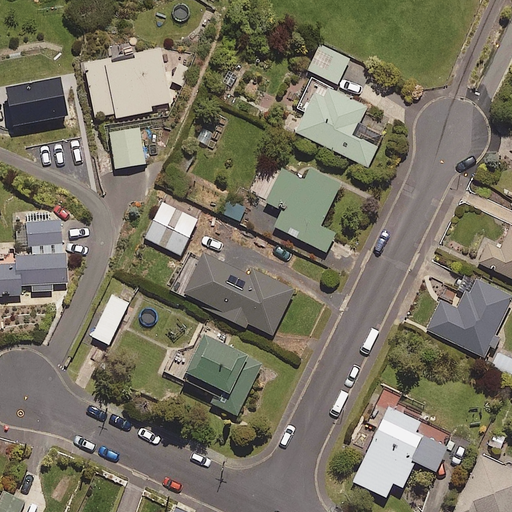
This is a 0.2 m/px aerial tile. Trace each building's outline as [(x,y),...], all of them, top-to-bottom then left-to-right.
[(339,86),(351,61),(321,47),(310,72),(339,86)] [(151,106),(171,103),(162,49),(136,54),(137,62),(113,66),(111,60),(86,64),(95,117),(115,114),(116,118),(152,112),(151,106)] [(16,128),(70,118),(63,81),(9,91),(16,128)] [(355,137),(369,109),(312,81),(298,109),(306,113),(296,133),(369,169),(379,149),(355,137)] [(116,170),(146,166),(141,129),(112,133),(116,170)] [(312,173),(307,183),(284,172),(269,203),(285,212),(277,228),(328,254),(337,235),(322,228),(342,188),(312,173)] [(241,223),(247,209),(230,202),(224,215),(241,223)] [(182,257),(199,222),(164,205),(147,240),(182,257)] [(70,289),(62,221),(16,226),(20,253),(0,255),(0,297),(22,295),(21,287),(33,286),(34,294),(70,289)] [(511,279),(511,231),(504,250),(488,242),(478,264),(511,279)] [(236,290),(244,277),(207,257),(186,296),(248,329),(250,325),(274,337),(297,293),(259,273),(247,295),(236,290)] [(486,360),(511,307),(511,299),(474,281),(459,312),(441,304),(428,331),(486,360)] [(110,346),(130,305),(113,297),(93,338),(110,346)] [(239,418),(263,368),(205,339),(184,382),(217,398),(213,405),(239,418)] [(511,376),(511,360),(498,354),(492,367),(511,376)] [(438,475),(455,440),(392,409),(355,484),(388,500),(395,485),(405,490),(417,465),(438,475)] [(511,511),(511,469),(484,455),(454,511),(511,511)] [(0,511),(22,511),(26,505),(5,494),(0,504),(0,511)]
